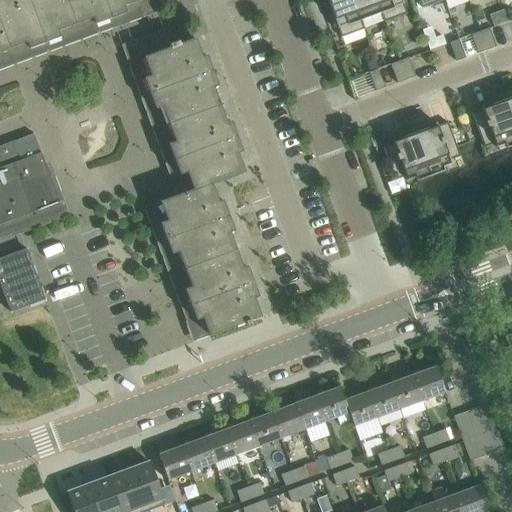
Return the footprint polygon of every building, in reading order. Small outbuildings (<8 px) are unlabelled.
[(0,0),(0,25),(9,50),(27,43),(29,49),(60,38),(57,32),(75,25),(66,0),(0,0)] [(66,0),(75,25),(93,18),(95,25),(144,7),(141,0),(66,0)] [(341,38),(363,30),(352,0),(327,0),(332,14),(329,15),(334,28),(337,27),(341,38)] [(352,0),(363,30),(364,30),(361,21),(381,14),(384,22),(385,22),(376,0),(352,0)] [(376,0),(385,22),(407,14),(403,3),(406,1),(405,0),(376,0)] [(418,0),(422,8),(444,0),(443,0),(418,0)] [(0,52),(9,50),(0,25),(0,52)] [(487,51),(496,47),(489,29),(480,33),(487,51)] [(487,51),(480,33),(471,36),(478,54),(487,51)] [(178,42),(169,45),(170,48),(143,58),(150,76),(144,79),(155,109),(162,106),(168,124),(219,105),(213,88),(217,86),(206,56),(201,57),(194,39),(179,45),(178,42)] [(450,44),(456,62),(466,59),(459,41),(450,44)] [(406,80),(415,77),(409,59),(400,62),(406,80)] [(406,80),(400,62),(391,66),(397,84),(406,80)] [(369,74),(376,92),(385,88),(378,70),(369,74)] [(511,121),(511,88),(501,93),(511,121)] [(506,149),(507,148),(511,146),(511,121),(501,93),(487,98),(489,103),(481,106),(482,110),(472,114),(484,147),(495,143),(496,148),(504,145),(506,149)] [(178,251),(184,269),(236,251),(229,233),(234,231),(222,200),(217,202),(211,185),(244,172),(237,153),(242,152),(230,121),(226,123),(219,105),(168,124),(175,142),(168,145),(180,175),(186,172),(192,190),(159,202),(166,221),(160,223),(171,254),(178,251)] [(430,176),(443,171),(444,171),(443,168),(451,165),(449,160),(460,156),(448,123),(437,127),(436,123),(428,126),(426,121),(412,126),(430,176)] [(416,181),(430,176),(412,126),(398,131),(400,136),(392,139),(393,143),(382,147),(395,180),(405,176),(407,181),(415,178),(416,181)] [(45,165),(34,135),(0,147),(0,224),(59,203),(45,165)] [(45,300),(33,268),(28,254),(26,249),(0,259),(0,285),(10,313),(45,300)] [(236,251),(184,269),(191,287),(184,290),(196,320),(202,317),(209,336),(245,323),(245,325),(250,324),(250,321),(260,317),(253,299),(258,297),(247,266),(242,268),(236,251)] [(435,366),(412,374),(422,401),(445,392),(435,366)] [(399,410),(422,401),(412,374),(389,383),(399,410)] [(389,383),(366,391),(376,418),(399,410),(389,383)] [(338,387),(316,395),(326,422),(348,413),(343,400),(338,387)] [(353,427),(376,418),(366,391),(343,400),(348,413),(353,427)] [(303,430),(326,422),(316,395),(293,404),(303,430)] [(293,404),(271,412),(281,439),(303,430),(293,404)] [(476,408),(484,431),(496,426),(488,404),(476,408)] [(473,435),(484,431),(476,408),(465,412),(473,435)] [(258,447),(281,439),(271,412),(249,421),(258,447)] [(462,439),(473,435),(465,412),(453,417),(462,439)] [(249,421),(226,429),(236,456),(258,447),(249,421)] [(492,453),(504,449),(496,426),(484,431),(492,453)] [(226,429),(203,438),(213,464),(236,456),(226,429)] [(433,433),(437,445),(449,440),(444,429),(433,433)] [(484,431),(473,435),(481,457),(492,453),(484,431)] [(437,445),(433,433),(422,438),(426,449),(437,445)] [(473,435),(462,439),(470,461),(481,457),(473,435)] [(181,446),(191,472),(213,464),(203,438),(181,446)] [(181,446),(158,455),(168,481),(191,472),(181,446)] [(400,446),(389,450),(393,461),(404,457),(400,446)] [(439,451),(444,462),(455,458),(451,446),(439,451)] [(349,450),(337,454),(342,465),(353,461),(349,450)] [(393,461),(389,450),(377,454),(382,465),(393,461)] [(444,462),(439,451),(428,455),(433,466),(444,462)] [(342,465),(337,454),(326,458),(331,469),(342,465)] [(149,460),(127,468),(143,511),(147,511),(165,505),(149,460)] [(410,475),(406,463),(395,467),(399,479),(410,475)] [(304,466),(293,471),(297,482),(308,478),(304,466)] [(348,482),(359,478),(354,466),(343,471),(348,482)] [(399,479),(395,467),(384,471),(388,483),(399,479)] [(143,511),(127,468),(107,476),(120,511),(143,511)] [(297,482),(293,471),(281,475),(286,486),(297,482)] [(348,482),(343,471),(333,475),(337,486),(348,482)] [(120,511),(107,476),(87,483),(97,511),(120,511)] [(97,511),(87,483),(66,491),(73,511),(97,511)] [(259,483),(248,487),(252,499),(263,495),(259,483)] [(315,495),(310,483),(299,487),(303,499),(315,495)] [(478,484),(455,493),(462,511),(485,511),(488,511),(478,484)] [(252,499),(248,487),(237,492),(241,503),(252,499)] [(303,499),(299,487),(288,492),(292,503),(303,499)] [(436,511),(462,511),(455,493),(433,501),(436,511)] [(214,500),(203,504),(205,511),(216,511),(218,511),(214,500)] [(267,511),(270,511),(265,500),(254,504),(257,511),(267,511)] [(411,511),(436,511),(433,501),(410,510),(411,511)]
